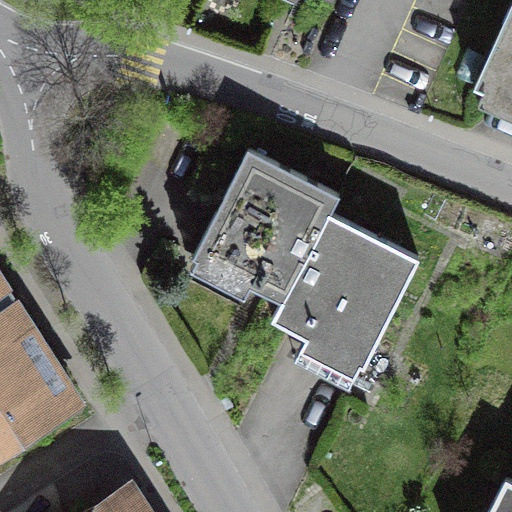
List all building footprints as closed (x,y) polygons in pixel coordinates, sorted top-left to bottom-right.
[(511,100),(511,2),(476,84),(511,100)] [(194,253),(283,299),(329,210),(337,192),(249,147),(194,253)] [(329,210),(283,299),(274,316),(363,362),(418,255),(329,210)] [(0,445),(61,407),(8,324),(0,328),(0,445)] [(511,511),(511,481),(505,478),(487,511),(511,511)] [(129,511),(121,499),(100,511),(129,511)]
